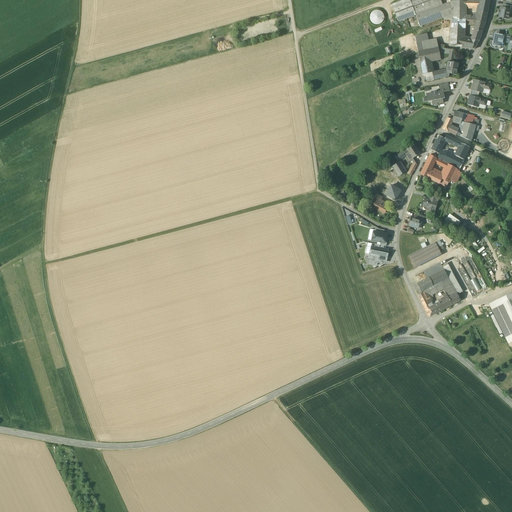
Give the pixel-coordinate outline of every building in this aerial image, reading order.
[(403,0),(392,5),(398,22),(416,15),(415,15),(442,5),(440,0),(403,0)] [(490,0),(480,0),(480,2),(478,8),(478,11),(488,13),(490,0)] [(442,5),(415,15),(416,15),(420,27),(443,18),(444,21),(446,20),(451,20),(461,20),(461,17),(464,17),(465,8),(466,2),(460,1),(460,8),(450,7),(450,2),(442,5)] [(509,9),(500,8),(499,17),(500,17),(502,17),(503,19),(505,18),(508,18),(508,16),(510,15),(509,13),(509,9)] [(376,10),(375,10),(374,11),(373,11),(372,12),(371,13),(370,14),(370,15),(370,16),(369,17),(369,18),(369,19),(370,20),(371,21),(372,23),(373,24),(375,24),(376,24),(377,25),(378,24),(379,24),(380,24),(381,23),(382,22),(383,21),(383,20),(383,19),(384,17),(383,16),(383,15),(383,14),(382,13),(381,12),(380,11),(379,11),(377,10),(376,10)] [(487,14),(478,12),(477,15),(477,17),(476,21),(485,23),(487,14)] [(461,20),(451,20),(451,28),(463,28),(465,28),(465,25),(471,25),(471,20),(461,20)] [(485,23),(476,21),(471,20),(471,25),(475,26),(472,35),(480,37),(485,23)] [(463,28),(451,28),(450,45),(462,45),(462,38),(463,28)] [(502,47),(503,39),(504,36),(494,34),(493,41),(492,45),(500,47),(502,47)] [(471,39),(462,38),(462,45),(462,47),(475,50),(479,41),(471,39)] [(437,39),(416,43),(418,52),(435,48),(436,43),(437,39)] [(493,41),(490,41),(490,44),(490,46),(492,48),(494,48),(499,49),(500,47),(492,45),(493,41)] [(435,48),(418,52),(420,63),(430,61),(440,59),(439,54),(438,48),(435,48)] [(439,48),(438,48),(439,54),(449,55),(449,56),(453,57),(454,51),(444,49),(439,48)] [(430,61),(420,63),(423,74),(432,72),(430,61)] [(452,63),(448,62),(447,71),(446,73),(449,74),(456,75),(458,64),(452,63)] [(447,71),(433,74),(434,80),(449,77),(449,74),(446,73),(447,71)] [(432,72),(423,74),(425,83),(434,81),(434,80),(433,74),(432,72)] [(484,83),(474,80),(471,90),(472,90),(477,91),(482,93),(483,88),(490,90),(491,85),(485,84),(485,83),(484,83)] [(448,83),(439,85),(440,91),(443,91),(443,92),(449,91),(448,83)] [(440,91),(437,92),(437,91),(433,91),(433,93),(430,93),(429,97),(429,101),(431,101),(432,105),(436,105),(436,106),(440,105),(440,104),(443,103),(442,99),(444,99),(443,92),(443,91),(440,91)] [(470,96),(467,105),(481,109),(482,104),(486,105),(487,101),(484,100),(484,99),(476,97),(470,96)] [(463,114),(454,111),(454,112),(453,116),(453,117),(452,119),(452,122),(461,124),(463,114)] [(474,116),(467,114),(464,122),(471,124),(467,139),(471,141),(476,125),(475,125),(476,120),(473,119),(474,116)] [(464,125),(461,132),(461,136),(467,139),(471,124),(464,122),(464,125)] [(450,125),(445,123),(442,129),(449,132),(450,133),(453,128),(450,126),(450,125)] [(456,129),(453,128),(450,133),(456,135),(457,134),(461,136),(461,132),(458,131),(456,129)] [(445,139),(438,136),(434,146),(440,149),(445,139)] [(462,144),(446,136),(445,137),(447,142),(460,148),(462,144)] [(456,156),(463,159),(469,147),(462,144),(460,148),(456,156)] [(419,154),(414,145),(406,150),(412,158),(412,159),(419,154)] [(406,150),(406,149),(395,157),(397,160),(405,155),(409,161),(412,158),(406,150)] [(449,165),(430,155),(428,158),(434,162),(434,163),(435,162),(447,168),(449,165)] [(405,172),(399,162),(393,166),(399,176),(405,172)] [(414,162),(408,173),(411,175),(412,174),(417,164),(414,162)] [(433,166),(426,163),(420,174),(427,178),(430,173),(433,166)] [(447,168),(442,178),(442,179),(448,182),(449,182),(456,168),(451,166),(449,165),(447,168)] [(442,178),(432,174),(431,175),(430,174),(428,178),(439,183),(446,187),(448,182),(442,179),(442,178)] [(400,191),(391,186),(386,195),(396,200),(400,191)] [(437,202),(424,198),(422,206),(428,208),(428,211),(434,213),(437,202)] [(380,201),(377,199),(373,207),(382,212),(384,208),(386,209),(388,205),(380,201)] [(447,214),(443,222),(454,229),(459,221),(447,214)] [(421,219),(415,217),(414,218),(412,217),(409,226),(417,228),(420,220),(421,219)] [(385,243),(386,234),(384,234),(373,232),(371,241),(378,242),(385,243)] [(435,243),(409,257),(414,267),(441,253),(435,243)] [(381,262),(386,263),(389,249),(383,248),(375,247),(371,246),(368,259),(370,260),(369,264),(377,265),(377,263),(381,264),(381,262)] [(442,266),(440,263),(423,272),(427,279),(429,278),(440,272),(444,270),(442,266)] [(463,292),(447,263),(442,266),(444,270),(448,278),(457,293),(457,294),(457,295),(463,292)] [(448,278),(444,270),(440,272),(444,280),(448,278)] [(460,270),(458,271),(472,298),(477,295),(467,276),(463,278),(462,276),(462,275),(460,270)] [(440,272),(429,278),(433,286),(434,286),(443,280),(444,280),(440,272)] [(427,279),(417,284),(421,292),(431,287),(433,286),(429,278),(427,279)] [(457,293),(448,278),(444,280),(443,280),(447,287),(452,295),(452,296),(457,294),(457,293)] [(443,280),(434,286),(433,286),(431,287),(421,292),(422,293),(423,293),(429,304),(430,308),(433,306),(431,301),(432,300),(430,296),(447,287),(443,280)] [(417,284),(413,286),(418,295),(422,293),(421,292),(417,284)] [(429,304),(423,293),(422,293),(418,295),(429,317),(433,315),(430,308),(429,304)] [(511,293),(492,303),(511,342),(511,341),(511,293)] [(457,294),(452,296),(456,302),(460,300),(457,295),(457,294)] [(433,306),(430,308),(433,315),(452,304),(448,297),(441,300),(441,299),(438,301),(439,303),(433,306)]
